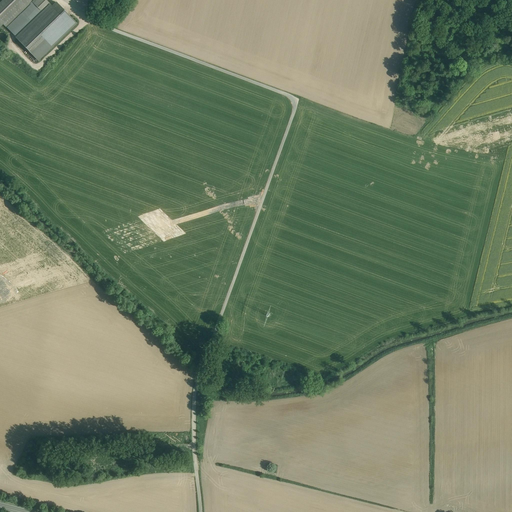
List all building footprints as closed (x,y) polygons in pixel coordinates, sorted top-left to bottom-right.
[(28,6),(23,0),(2,0),(0,2),(0,8),(12,21),(28,6)] [(55,0),(54,0),(50,4),(63,18),(29,51),(38,60),(77,22),(55,0)] [(50,4),(45,0),(34,0),(33,2),(42,12),(50,4)] [(12,21),(6,27),(16,38),(42,12),(33,2),(28,6),(12,21)] [(42,12),(16,38),(29,51),(63,18),(50,4),(42,12)] [(12,21),(0,8),(0,21),(2,23),(6,27),(12,21)] [(5,33),(2,32),(0,32),(0,43),(0,44),(4,44),(7,42),(8,39),(8,35),(5,33)]
